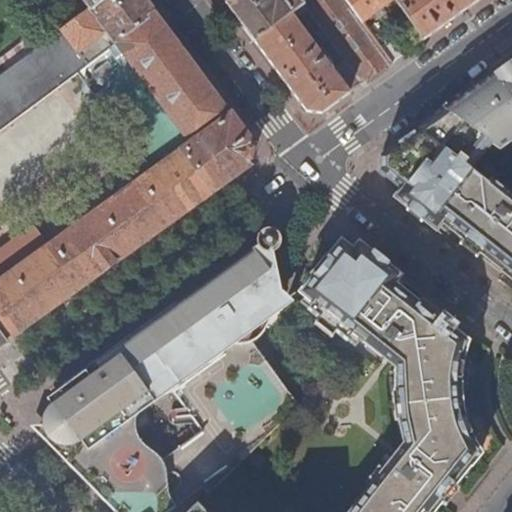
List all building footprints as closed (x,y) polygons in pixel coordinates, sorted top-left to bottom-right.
[(0,344),(8,339),(64,298),(155,233),(211,192),(212,193),(249,165),(253,145),(231,115),(231,116),(143,0),(102,0),(89,10),(45,43),(0,76),(0,217),(36,191),(15,163),(20,160),(16,153),(12,157),(13,157),(12,158),(0,142),(0,131),(105,53),(116,45),(140,78),(191,145),(182,151),(181,152),(47,249),(0,283),(0,344)] [(81,0),(89,10),(102,0),(81,0)] [(230,0),(226,4),(238,19),(254,41),(290,15),(294,12),(304,4),(300,0),(278,0),(275,2),(273,0),(230,0)] [(307,9),(363,84),(392,63),(377,42),(363,22),(346,0),(309,0),(304,4),(294,12),(297,16),(307,9)] [(346,0),(363,22),(393,0),(346,0)] [(396,0),(425,39),(466,9),(479,0),(396,0)] [(290,15),(254,41),(275,69),(306,111),(322,113),(349,94),(290,15)] [(377,42),(392,63),(401,56),(406,53),(391,32),(377,42)] [(0,76),(45,43),(37,33),(0,59),(0,76)] [(128,86),(140,78),(116,45),(105,53),(128,86)] [(511,61),(505,67),(465,96),(499,144),(503,144),(511,137),(511,61)] [(418,130),(469,171),(478,158),(491,142),(499,144),(465,96),(418,130)] [(511,198),(491,182),(488,186),(469,171),(418,130),(385,153),(379,157),(380,173),(383,176),(390,182),(402,191),(396,198),(433,228),(435,228),(437,229),(442,223),(463,240),(481,254),(485,257),(504,272),(503,274),(511,280),(511,198)] [(279,234),(276,231),(274,230),(269,230),(265,230),(261,234),(259,237),(258,240),(258,242),(258,244),(258,246),(230,266),(224,270),(178,305),(176,302),(165,310),(158,315),(110,350),(66,382),(62,385),(68,393),(47,409),(45,414),(43,420),(43,426),(31,427),(42,438),(57,453),(77,473),(156,414),(171,403),(252,342),(258,338),(263,334),(268,327),(275,311),(282,302),(279,297),(281,294),(273,254),(278,251),(280,248),(281,243),(281,239),(279,234)] [(481,254),(463,240),(461,241),(479,256),(481,254)] [(433,511),(441,503),(443,501),(446,496),(455,486),(470,466),(472,467),(481,455),(473,441),(468,429),(464,416),(460,401),(460,386),(461,371),(463,360),(468,342),(456,333),(455,335),(436,319),(417,304),(392,284),(398,277),(358,245),(353,252),(341,244),(301,294),(312,303),(307,310),(347,341),(353,335),(381,358),(384,354),(398,364),(396,367),(396,381),(398,382),(403,433),(401,433),(405,448),(408,449),(398,462),(394,459),(351,511),(433,511)] [(437,318),(419,303),(417,304),(436,319),(437,318)] [(469,361),(463,360),(461,371),(460,386),(466,386),(469,361)] [(299,408),(297,406),(252,450),(254,451),(299,408)] [(468,429),(473,441),(478,438),(473,423),(471,414),(464,416),(468,429)] [(254,451),(252,450),(208,493),(209,494),(230,475),(254,451)] [(191,477),(153,511),(169,511),(203,488),(191,477)] [(443,501),(441,503),(443,505),(456,487),(455,486),(446,496),(443,501)]
